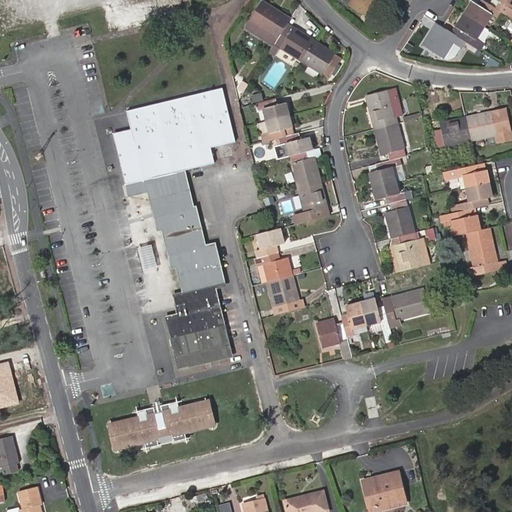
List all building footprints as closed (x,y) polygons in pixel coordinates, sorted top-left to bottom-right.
[(350,0),(348,4),(361,13),(366,7),(371,11),(377,0),(350,0)] [(499,10),(495,7),(482,0),(481,0),(478,6),(471,1),(463,13),(483,26),(491,13),(496,16),(499,10)] [(495,7),(499,10),(511,18),(511,0),(497,0),(499,1),(495,7)] [(247,26),(273,43),(286,23),(290,17),(269,3),(268,4),(262,1),(247,26)] [(367,17),(371,11),(366,7),(361,13),(367,17)] [(475,39),(483,26),(463,13),(454,26),(462,31),(458,37),(460,37),(475,47),(479,42),(475,39)] [(293,27),(286,23),(273,43),(301,60),(315,39),(293,26),(293,27)] [(458,37),(451,32),(441,26),(438,32),(431,28),(421,44),(443,57),(453,42),(456,43),(460,37),(458,37)] [(451,32),(458,37),(462,31),(454,26),(451,32)] [(335,52),(315,39),(301,60),(321,73),(322,72),(328,75),(340,57),(334,53),(335,52)] [(192,208),(182,171),(214,163),(210,147),(234,141),(221,87),(125,110),(130,128),(121,130),(112,132),(128,197),(137,195),(147,193),(152,212),(156,231),(161,230),(170,268),(175,268),(180,291),(171,294),(173,301),(175,313),(166,315),(163,316),(172,353),(175,367),(178,366),(229,353),(214,292),(213,287),(222,284),(212,245),(204,247),(195,208),(192,208)] [(394,89),(388,91),(395,116),(401,114),(394,89)] [(365,97),(374,129),(396,123),(395,116),(388,91),(365,97)] [(261,93),(251,95),(252,101),(262,99),(261,93)] [(265,121),(288,115),(285,103),(276,105),(274,97),(255,102),(257,109),(262,108),(265,121)] [(511,134),(506,108),(491,111),(492,117),(500,116),(503,131),(495,133),(497,142),(511,138),(511,134)] [(491,111),(465,116),(470,139),(495,133),(503,131),(500,116),(492,117),(491,111)] [(288,115),(265,121),(268,133),(260,135),(262,141),(279,137),(285,136),(283,129),(291,127),(288,115)] [(437,146),(470,139),(465,116),(439,122),(440,128),(434,130),(437,146)] [(405,156),(396,123),(374,129),(380,154),(387,153),(388,160),(394,159),(405,156)] [(285,136),(279,137),(280,143),(286,142),(286,143),(289,156),(306,151),(312,150),(309,138),(300,139),(298,133),(285,136)] [(289,156),(286,143),(279,146),(282,157),(289,156)] [(316,149),(312,150),(306,151),(307,158),(313,157),(317,155),(316,149)] [(306,151),(289,156),(298,188),(320,182),(313,157),(307,158),(306,151)] [(372,186),(395,180),(391,167),(395,166),(394,159),(388,160),(375,164),(376,171),(369,173),(372,186)] [(489,182),(485,168),(477,171),(476,165),(448,171),(450,177),(462,174),(466,188),(489,182)] [(399,193),(395,180),(372,186),(376,199),(384,197),(385,203),(389,203),(405,198),(403,192),(399,193)] [(320,182),(298,188),(304,212),(292,215),(294,224),(329,216),(328,215),(320,182)] [(465,209),(475,207),(484,205),(483,198),(492,196),(489,182),(466,188),(469,201),(462,202),(464,209),(465,209)] [(406,198),(405,198),(389,203),(391,210),(385,211),(391,238),(397,236),(414,232),(406,198)] [(466,216),(476,214),(475,207),(465,209),(466,216)] [(466,216),(465,209),(464,209),(440,215),(441,222),(451,220),(454,235),(466,233),(480,229),(476,214),(466,216)] [(257,257),(277,252),(275,246),(283,243),(278,228),(256,234),(260,249),(255,251),(257,257)] [(480,229),(466,233),(473,266),(468,268),(469,276),(498,270),(494,253),(489,228),(480,229)] [(393,245),(400,270),(423,264),(416,239),(414,232),(397,236),(399,243),(393,245)] [(424,237),(416,239),(423,264),(430,263),(424,237)] [(277,252),(257,257),(259,265),(261,264),(266,282),(291,275),(290,271),(286,257),(279,259),(277,252)] [(494,253),(498,270),(506,268),(505,261),(501,261),(499,252),(494,253)] [(261,264),(259,265),(256,266),(261,283),(266,282),(261,264)] [(300,307),(291,275),(266,282),(272,308),(275,307),(276,309),(277,313),(300,307)] [(390,304),(384,306),(388,321),(429,311),(423,288),(389,297),(390,304)] [(374,298),(359,302),(365,324),(380,321),(385,340),(392,339),(388,321),(384,306),(377,307),(374,298)] [(340,316),(342,323),(345,336),(352,334),(351,328),(365,324),(359,302),(345,306),(347,314),(340,316)] [(350,355),(345,336),(342,323),(335,324),(333,319),(315,324),(321,347),(339,343),(343,357),(350,355)] [(140,414),(111,421),(116,445),(146,438),(145,448),(190,437),(186,429),(212,422),(207,398),(181,404),(181,396),(136,407),(140,414)] [(0,466),(2,467),(4,475),(19,471),(17,463),(19,462),(13,437),(0,440),(0,466)] [(382,477),(361,482),(366,505),(406,496),(399,469),(381,473),(382,477)] [(360,478),(361,482),(382,477),(381,473),(360,478)] [(20,511),(41,511),(40,505),(42,505),(38,488),(19,493),(23,510),(21,511),(20,511)] [(284,500),(287,511),(322,511),(328,511),(322,490),(284,500)] [(407,502),(406,496),(366,505),(367,511),(407,502)] [(243,503),(244,511),(267,511),(263,497),(243,503)] [(221,504),(223,511),(234,511),(232,501),(221,504)]
